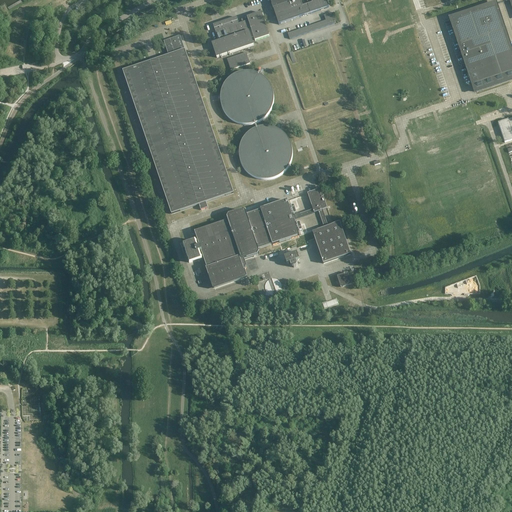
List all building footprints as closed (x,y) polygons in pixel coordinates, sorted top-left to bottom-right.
[(329,8),(326,0),(270,0),(279,25),(329,8)] [(511,80),(511,53),(495,5),(451,20),(476,93),(511,80)] [(269,36),(268,32),(261,13),(247,18),(248,21),(245,22),(239,24),(237,17),(213,25),(219,42),(212,44),(217,58),(254,46),(251,39),(254,38),(255,41),(269,36)] [(335,24),(333,20),(331,13),(324,16),(326,21),(319,23),(321,28),(321,29),(335,24)] [(234,193),(222,158),(224,157),(222,151),(220,152),(208,119),(200,93),(202,92),(200,86),(198,87),(185,50),(180,36),(164,42),(168,55),(157,59),(157,60),(151,62),(123,71),(135,108),(133,109),(135,115),(137,114),(157,173),(155,174),(157,180),(158,180),(158,179),(159,179),(172,215),(199,205),(205,203),(206,202),(206,203),(234,193)] [(250,64),(246,54),(227,60),(231,70),(250,64)] [(264,78),(262,77),(261,76),(260,75),(258,75),(257,74),(255,73),(253,73),(251,73),(250,72),(249,72),(247,72),(245,72),(244,73),(243,73),(241,73),(240,73),(238,74),(237,74),(236,75),(235,75),(234,76),(233,76),(231,78),(230,79),(228,80),(227,81),(226,83),(225,85),(224,85),(224,86),(223,87),(223,89),(222,89),(222,90),(222,92),(221,92),(221,94),(221,95),(221,96),(221,97),(221,98),(221,100),(221,101),(221,102),(221,104),(222,106),(222,107),(222,108),(223,109),(223,111),(224,112),(224,113),(225,114),(226,115),(227,116),(228,117),(228,118),(229,119),(230,120),(232,121),(233,122),(235,123),(236,123),(237,124),(239,124),(241,125),(242,125),(243,125),(245,126),(247,126),(248,126),(250,126),(251,125),(252,125),(254,125),(256,124),(257,124),(259,123),(260,122),(262,121),(263,120),(264,120),(266,118),(267,117),(268,116),(269,115),(269,114),(270,113),(271,112),(271,110),(272,109),(273,107),(273,106),(273,104),(274,103),(274,102),(274,100),(274,99),(274,98),(274,96),(274,95),(273,94),(273,92),(272,90),(272,89),(271,88),(271,87),(270,85),(269,84),(268,83),(268,82),(266,80),(265,79),(264,78)] [(511,140),(511,130),(508,119),(498,123),(505,143),(511,140)] [(283,133),(281,132),(280,131),(279,131),(277,130),(276,129),(274,128),(273,128),(271,128),(270,127),(268,127),(267,127),(265,127),(263,127),(262,128),(260,128),(258,128),(256,129),(254,130),(253,130),(252,131),(251,132),(249,133),(247,134),(246,136),(245,137),(244,138),(244,139),(243,139),(243,141),(242,141),(241,143),(241,145),(240,146),(240,147),(240,148),(239,150),(239,151),(239,152),(239,153),(239,154),(239,155),(239,156),(239,157),(240,158),(240,159),(240,161),(240,162),(241,163),(241,164),(242,165),(243,167),(243,168),(244,170),(245,171),(246,172),(248,173),(249,174),(250,175),(251,176),(253,177),(254,178),(255,178),(257,179),(258,179),(260,180),(262,180),(264,180),(265,180),(267,180),(269,180),(270,180),(272,180),(273,179),(275,179),(276,178),(278,178),(279,177),(280,176),(281,175),(283,174),(284,173),(285,172),(286,171),(287,170),(288,169),(289,168),(289,166),(290,165),(291,164),(291,163),(291,162),(292,160),(292,159),(292,157),(292,156),(292,154),(292,153),(292,152),(292,150),(292,149),(292,148),(291,146),(291,145),(291,144),(290,143),(290,142),(289,140),(288,139),(287,137),(286,136),(285,136),(285,135),(284,134),(283,133)] [(332,164),(342,161),(340,155),(330,159),(332,164)] [(273,245),(297,237),(299,236),(294,220),(318,212),(319,212),(324,228),(313,232),(324,264),(351,255),(340,223),(339,223),(328,227),(323,211),(327,209),(321,190),(308,194),(313,210),(293,217),(287,201),(261,210),(261,211),(247,215),(246,212),(242,211),(229,215),(227,219),(228,221),(195,232),(198,242),(197,242),(193,244),(187,246),(184,247),(185,247),(187,253),(186,253),(186,254),(188,253),(188,256),(187,256),(187,257),(189,256),(190,262),(189,263),(193,262),(199,260),(202,258),(203,258),(207,268),(208,267),(208,269),(214,288),(246,278),(244,271),(245,270),(247,267),(244,261),(258,256),(259,253),(258,249),(273,245)] [(296,261),(299,260),(297,253),(293,255),(293,253),(291,252),(289,253),(288,255),(289,256),(285,258),(287,264),(290,263),(291,267),(294,268),(296,267),(297,265),(296,261)] [(351,284),(348,273),(337,277),(341,288),(351,284)] [(455,284),(446,287),(448,294),(454,291),(454,290),(457,289),(455,284)] [(339,305),(337,298),(322,303),(324,310),(339,305)]
